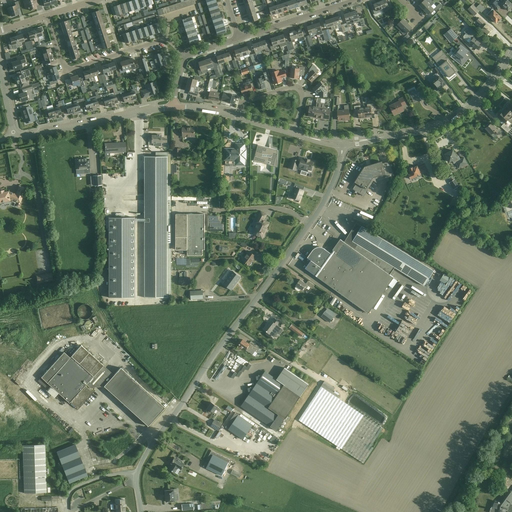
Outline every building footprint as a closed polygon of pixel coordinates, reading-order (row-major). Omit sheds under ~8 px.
[(28,9),(29,8),(30,10),(36,8),(35,6),(39,5),(37,0),(26,0),(23,1),(25,9),(28,8),(28,9)] [(137,0),(134,0),(131,1),(134,10),(140,8),(137,0)] [(296,8),(293,0),(287,2),(290,10),(296,8)] [(385,0),(384,0),(380,2),(382,9),(386,8),(386,10),(392,8),(389,1),(386,2),(385,0)] [(419,6),(424,10),(429,5),(425,0),(419,6)] [(493,0),(491,2),(490,3),(497,10),(500,8),(499,7),(502,5),(508,11),(508,10),(509,10),(510,9),(511,8),(511,6),(511,4),(507,0),(493,0)] [(17,9),(20,8),(18,1),(12,3),(13,6),(9,8),(11,16),(18,14),(17,9)] [(125,3),(128,12),(134,10),(131,1),(125,3)] [(207,5),(209,11),(218,8),(216,2),(207,5)] [(254,8),(253,2),(245,4),(247,10),(254,8)] [(287,2),(281,4),(284,12),(290,10),(287,2)] [(382,9),(380,2),(374,5),(374,7),(372,8),(374,15),(380,13),(379,10),(382,9)] [(429,5),(424,10),(428,15),(434,9),(431,6),(434,4),(432,2),(429,5)] [(125,3),(120,5),(123,16),(126,16),(125,13),(128,12),(125,3)] [(281,4),(275,6),(278,13),(284,12),(281,4)] [(481,13),(485,9),(480,4),(476,8),(481,13)] [(123,16),(120,5),(114,7),(116,15),(122,13),(123,16)] [(474,16),(479,11),(473,5),(468,9),(474,16)] [(278,13),(275,6),(269,8),(272,15),(278,13)] [(220,14),(218,8),(209,11),(211,17),(220,14)] [(247,10),(249,16),(256,14),(254,8),(247,10)] [(92,13),(94,19),(101,17),(99,10),(92,13)] [(492,10),(487,15),(496,23),(498,21),(499,21),(500,21),(501,20),(501,19),(501,18),(494,11),(492,10)] [(357,11),(350,13),(354,24),(360,22),(362,27),(365,26),(363,18),(360,19),(359,18),(357,11)] [(344,15),(346,22),(347,23),(344,24),(347,32),(349,31),(348,26),(354,24),(350,13),(344,15)] [(211,17),(213,23),(222,20),(220,14),(211,17)] [(258,20),(256,14),(249,16),(251,22),(258,20)] [(94,19),(96,25),(103,23),(101,17),(94,19)] [(182,20),(184,26),(193,23),(191,17),(182,20)] [(339,17),(332,19),(335,29),(338,29),(338,28),(342,27),(343,33),(347,32),(344,24),(341,25),(340,24),(341,24),(339,17)] [(153,18),(150,19),(152,25),(155,33),(161,32),(158,23),(155,24),(153,18)] [(487,34),(492,29),(486,24),(479,18),(477,21),(481,24),(479,26),(482,29),(487,34)] [(60,23),(62,29),(69,27),(73,26),(71,19),(60,23)] [(332,30),(335,29),(332,19),(325,21),(328,28),(331,27),(332,30)] [(402,29),(408,24),(403,19),(398,25),(400,27),(398,29),(400,31),(402,29)] [(213,23),(215,29),(224,26),(222,20),(213,23)] [(96,25),(97,31),(105,28),(103,23),(96,25)] [(193,23),(184,26),(186,32),(195,29),(193,23)] [(319,23),(313,25),(317,34),(317,35),(323,33),(324,38),(327,37),(325,30),(322,31),(322,30),(319,23)] [(128,32),(127,28),(126,24),(123,25),(126,33),(122,34),(125,43),(131,41),(128,32)] [(408,24),(402,29),(407,34),(412,28),(408,24)] [(152,25),(146,27),(149,35),(155,33),(152,25)] [(307,36),(307,37),(311,47),(313,46),(311,38),(314,37),(313,35),(317,34),(313,25),(307,27),(310,35),(307,36)] [(226,32),(224,26),(215,29),(217,35),(226,32)] [(474,37),(473,36),(476,32),(469,26),(464,32),(473,39),(469,43),(476,49),(480,44),(476,40),(477,39),(474,37)] [(40,48),(47,46),(46,43),(45,43),(44,42),(41,43),(39,37),(42,35),(41,32),(42,32),(41,31),(43,31),(42,27),(36,29),(36,30),(34,30),(37,41),(39,45),(40,48)] [(71,33),(69,27),(62,29),(64,35),(71,33)] [(146,27),(140,29),(143,37),(149,35),(146,27)] [(97,31),(99,37),(107,34),(105,28),(97,31)] [(134,31),(137,39),(143,37),(140,29),(134,31)] [(186,32),(188,38),(197,35),(195,29),(186,32)] [(295,31),(298,39),(304,37),(302,29),(295,31)] [(457,37),(451,29),(446,33),(447,33),(453,40),(452,41),(457,37)] [(37,41),(34,30),(28,32),(30,39),(34,38),(35,42),(37,41)] [(134,31),(128,32),(131,41),(137,39),(134,31)] [(292,42),(289,43),(292,50),(295,49),(292,43),(295,42),(295,40),(298,39),(295,31),(289,33),(292,42)] [(64,35),(66,41),(73,39),(71,33),(64,35)] [(22,34),(16,36),(19,47),(22,46),(21,42),(24,41),(22,34)] [(99,37),(101,43),(109,40),(107,34),(99,37)] [(197,35),(188,38),(190,44),(198,41),(197,35)] [(283,35),(277,37),(279,44),(280,47),(287,45),(289,51),(292,50),(289,43),(288,41),(285,41),(283,35)] [(11,41),(7,42),(10,50),(17,47),(19,47),(16,36),(10,38),(11,41)] [(272,42),(269,43),(272,50),(274,50),(274,48),(276,48),(276,46),(276,45),(279,44),(277,37),(271,39),(272,42)] [(68,47),(75,45),(73,39),(66,41),(68,47)] [(111,47),(109,40),(101,43),(103,49),(111,47)] [(268,40),(259,43),(262,50),(265,49),(265,51),(267,52),(268,51),(269,53),(272,52),(272,50),(269,43),(268,40)] [(22,54),(30,52),(31,51),(28,42),(24,43),(27,50),(21,52),(22,54)] [(262,50),(259,43),(253,45),(255,52),(262,50)] [(68,47),(70,53),(77,51),(75,45),(68,47)] [(468,51),(461,45),(458,49),(459,50),(456,55),(457,56),(454,59),(462,66),(468,58),(465,55),(468,51)] [(250,54),(247,46),(241,48),(243,56),(250,54)] [(44,57),(52,55),(50,48),(39,52),(40,54),(43,53),(44,57)] [(233,54),(235,60),(236,65),(239,64),(238,60),(241,59),(240,57),(243,56),(241,48),(235,50),(236,53),(233,54)] [(77,51),(70,53),(72,59),(79,57),(77,51)] [(229,52),(223,54),(226,62),(232,60),(229,52)] [(162,53),(152,56),(156,67),(166,64),(162,53)] [(445,53),(436,60),(450,77),(450,76),(455,70),(450,64),(453,62),(445,53)] [(226,62),(223,54),(217,56),(219,64),(226,62)] [(52,55),(44,57),(45,61),(43,62),(43,64),(54,61),(52,55)] [(12,63),(14,70),(22,68),(21,63),(25,62),(23,56),(17,58),(18,61),(12,63)] [(132,58),(126,60),(129,69),(129,70),(135,69),(138,68),(136,60),(133,61),(132,58)] [(211,59),(205,60),(208,69),(211,68),(211,70),(214,69),(217,77),(220,76),(217,66),(216,63),(212,64),(211,59)] [(121,65),(118,66),(119,70),(120,73),(124,72),(126,71),(125,70),(129,69),(126,60),(120,62),(121,65)] [(201,67),(197,69),(199,75),(203,74),(205,73),(204,70),(208,69),(205,60),(199,62),(201,67)] [(114,62),(107,64),(111,75),(113,74),(112,70),(116,69),(114,62)] [(111,75),(107,64),(101,66),(103,73),(107,72),(108,76),(111,75)] [(310,75),(307,78),(311,82),(318,75),(316,73),(319,70),(313,64),(310,70),(312,72),(309,74),(310,75)] [(46,73),(47,76),(58,73),(56,66),(49,69),(50,72),(46,73)] [(291,68),(291,77),(295,78),(295,79),(297,79),(298,78),(299,78),(299,75),(304,76),(305,67),(296,66),(296,68),(291,68)] [(96,68),(89,70),(93,81),(93,83),(96,82),(95,80),(94,76),(98,75),(96,68)] [(21,88),(29,85),(28,81),(25,82),(24,78),(30,75),(28,69),(21,71),(22,75),(15,77),(17,84),(20,83),(21,88)] [(93,81),(89,70),(83,72),(85,79),(89,78),(90,81),(93,81)] [(271,73),(274,84),(282,82),(281,78),(287,77),(285,70),(279,72),(279,70),(271,73)] [(255,80),(259,89),(260,89),(261,89),(264,88),(266,87),(264,81),(268,79),(266,72),(261,73),(259,74),(260,78),(255,80)] [(58,73),(47,76),(48,79),(51,78),(53,81),(49,82),(50,85),(58,83),(57,80),(60,79),(58,73)] [(104,74),(101,75),(103,83),(105,87),(109,86),(108,81),(106,82),(104,74)] [(85,87),(83,81),(82,77),(78,78),(77,76),(71,78),(73,86),(77,85),(78,87),(80,86),(81,88),(85,87)] [(189,78),(187,84),(196,86),(198,80),(200,81),(201,78),(195,76),(194,79),(189,78)] [(436,78),(436,79),(431,83),(437,91),(446,84),(439,76),(438,76),(436,78)] [(255,87),(253,81),(252,79),(250,80),(250,82),(250,84),(240,87),(243,94),(253,91),(252,87),(255,87)] [(320,82),(313,89),(314,90),(314,91),(315,91),(315,92),(316,92),(318,94),(319,92),(320,93),(320,97),(327,97),(327,91),(326,89),(326,88),(325,88),(325,87),(320,82)] [(146,89),(140,91),(143,98),(152,95),(152,94),(158,92),(155,83),(150,85),(150,83),(145,85),(146,89)] [(33,89),(33,88),(32,84),(29,85),(21,88),(20,88),(20,91),(22,92),(23,93),(29,91),(29,93),(32,92),(33,89)] [(111,85),(106,87),(107,89),(112,88),(114,92),(115,95),(109,97),(112,106),(115,106),(114,104),(118,102),(116,98),(119,97),(117,91),(115,84),(111,85)] [(131,92),(128,93),(131,103),(133,102),(133,100),(136,98),(135,94),(138,93),(135,84),(132,85),(133,89),(130,90),(131,92)] [(187,84),(186,90),(191,91),(190,94),(197,96),(198,93),(200,87),(196,86),(187,84)] [(128,103),(131,103),(128,93),(124,94),(124,92),(123,91),(121,92),(121,90),(117,91),(119,97),(122,96),(124,102),(128,101),(128,103)] [(421,100),(425,99),(420,90),(410,94),(414,102),(420,99),(421,100)] [(34,100),(32,92),(29,93),(29,91),(23,93),(18,94),(20,98),(19,99),(20,101),(21,101),(21,102),(27,100),(27,101),(34,100)] [(210,92),(209,99),(219,101),(220,93),(210,92)] [(99,95),(100,101),(103,100),(105,106),(109,105),(110,107),(112,106),(109,97),(108,93),(102,95),(102,94),(99,95)] [(227,101),(226,102),(235,104),(237,96),(229,94),(228,94),(224,93),(222,100),(227,101)] [(95,96),(90,98),(90,101),(94,110),(96,110),(95,108),(99,106),(98,102),(100,101),(99,95),(95,96)] [(402,106),(406,104),(403,97),(399,99),(400,101),(390,106),(394,114),(400,111),(401,112),(404,110),(402,106)] [(83,98),(80,99),(82,105),(85,104),(87,110),(90,109),(91,111),(94,110),(90,101),(88,102),(87,100),(84,101),(83,98)] [(79,106),(82,105),(80,99),(73,101),(74,104),(72,105),(75,114),(77,114),(77,111),(80,110),(79,106)] [(66,107),(65,102),(64,100),(61,101),(63,109),(66,108),(68,114),(72,113),(72,115),(75,114),(72,105),(66,107)] [(63,109),(61,101),(58,102),(58,104),(56,105),(57,108),(53,109),(56,118),(59,118),(58,115),(62,114),(60,110),(63,109)] [(315,118),(319,118),(321,103),(317,102),(316,107),(314,107),(314,108),(310,107),(308,116),(315,117),(315,118)] [(23,108),(21,109),(26,123),(38,119),(36,115),(33,116),(29,103),(22,105),(23,108)] [(325,103),(321,103),(319,118),(322,119),(322,118),(329,119),(330,110),(326,109),(326,108),(324,108),(325,103)] [(367,107),(364,107),(366,118),(372,117),(371,111),(375,111),(373,103),(367,104),(367,107)] [(46,106),(43,107),(43,109),(45,115),(48,114),(49,118),(53,117),(54,119),(56,118),(53,109),(53,106),(52,105),(47,107),(46,106)] [(349,110),(348,105),(344,105),(345,110),(337,111),(338,120),(345,120),(350,120),(349,110)] [(359,119),(366,118),(364,107),(361,108),(360,105),(354,106),(355,114),(358,113),(359,119)] [(499,115),(498,116),(505,123),(508,120),(511,123),(511,122),(511,117),(504,110),(501,113),(500,113),(499,113),(499,114),(499,115)] [(485,128),(491,135),(494,138),(497,136),(496,135),(498,134),(499,135),(501,133),(499,131),(498,131),(491,123),(489,126),(488,125),(486,127),(486,128),(485,128)] [(510,129),(504,124),(501,127),(507,132),(507,133),(511,138),(511,137),(511,129),(511,128),(510,129)] [(183,133),(183,137),(195,137),(195,132),(194,132),(194,128),(183,128),(182,133),(183,133)] [(152,136),(152,143),(154,143),(154,146),(157,146),(157,143),(162,143),(162,142),(167,142),(167,139),(161,139),(162,136),(160,136),(160,135),(158,135),(158,136),(152,136)] [(105,153),(104,153),(105,157),(110,157),(109,153),(120,152),(119,151),(126,151),(126,150),(125,143),(121,143),(115,143),(116,144),(109,145),(109,143),(105,144),(105,153)] [(236,159),(236,164),(244,164),(244,158),(245,158),(246,157),(246,151),(244,151),(244,144),(237,144),(237,149),(226,149),(225,159),(236,159)] [(258,145),(253,161),(254,161),(254,160),(271,161),(271,164),(276,166),(276,167),(277,167),(278,150),(277,151),(269,150),(269,149),(258,146),(258,145)] [(447,159),(448,161),(449,161),(449,162),(452,160),(454,163),(456,162),(459,168),(467,164),(464,158),(460,160),(459,157),(457,156),(456,157),(453,150),(449,152),(448,152),(446,153),(446,154),(445,154),(447,158),(447,159)] [(156,156),(144,156),(145,249),(145,273),(145,297),(171,297),(171,273),(171,249),(171,225),(171,200),(168,200),(168,197),(171,197),(171,190),(171,173),(171,152),(168,152),(156,152),(156,156)] [(80,159),(75,160),(76,169),(76,171),(81,171),(81,169),(85,169),(85,174),(90,173),(89,168),(90,168),(89,159),(84,159),(80,159)] [(293,160),(291,168),(295,169),(296,165),(299,166),(299,167),(302,168),(302,170),(307,171),(308,169),(311,170),(313,162),(309,161),(309,160),(306,159),(306,160),(301,159),(300,162),(298,161),(293,160)] [(271,161),(254,160),(254,161),(261,163),(261,172),(271,172),(271,166),(276,167),(276,166),(271,164),(271,161)] [(362,174),(353,189),(356,191),(355,192),(354,192),(354,194),(355,195),(356,195),(357,194),(357,193),(357,192),(364,196),(374,179),(393,174),(391,166),(392,166),(393,166),(394,166),(394,164),(393,164),(392,163),(391,164),(390,164),(389,161),(372,166),(365,168),(362,174)] [(410,179),(411,179),(421,175),(420,172),(419,169),(417,166),(413,167),(412,167),(410,168),(409,169),(411,174),(409,174),(409,175),(408,175),(408,176),(409,178),(410,179)] [(101,175),(93,176),(94,186),(102,185),(101,175)] [(454,189),(459,186),(454,180),(455,179),(452,176),(449,178),(452,181),(450,183),(454,189)] [(292,198),(295,199),(296,200),(296,199),(299,201),(298,202),(299,203),(300,201),(304,190),(300,188),(300,186),(297,185),(297,187),(294,186),(292,191),(294,192),(292,198)] [(4,203),(5,201),(10,200),(10,202),(11,202),(12,202),(13,202),(14,201),(20,203),(23,196),(25,188),(19,186),(16,194),(8,192),(8,191),(4,192),(0,192),(0,202),(2,203),(4,203)] [(461,192),(457,198),(461,201),(465,194),(461,192)] [(257,229),(254,234),(262,238),(263,237),(263,236),(264,236),(264,235),(265,234),(265,233),(265,232),(264,231),(268,224),(266,222),(264,220),(267,215),(261,212),(258,218),(260,219),(258,224),(255,228),(257,229)] [(205,250),(205,214),(176,214),(176,250),(187,250),(187,256),(203,256),(203,250),(205,250)] [(221,224),(221,222),(219,221),(219,215),(208,215),(208,226),(210,226),(210,231),(223,231),(223,224),(221,224)] [(108,229),(108,298),(134,298),(134,218),(105,218),(106,229),(108,229)] [(374,305),(384,291),(394,277),(390,274),(395,267),(424,286),(428,279),(434,270),(373,233),(374,230),(363,224),(362,226),(356,235),(352,242),(349,246),(340,239),(333,250),(331,253),(324,248),(322,247),(320,247),(318,247),(316,248),(314,249),(312,250),(308,257),(307,257),(307,258),(311,260),(305,268),(368,313),(374,305)] [(251,261),(255,256),(249,251),(242,260),(249,266),(252,262),(251,261)] [(225,275),(222,279),(225,281),(224,282),(233,288),(240,278),(232,271),(228,277),(225,275)] [(51,273),(40,275),(42,282),(52,281),(51,273)] [(306,284),(300,280),(296,286),(295,288),(295,289),(298,291),(299,291),(300,289),(302,290),(304,287),(307,288),(309,286),(312,288),(315,285),(308,281),(306,284)] [(439,284),(433,294),(439,298),(445,287),(439,284)] [(384,308),(382,316),(403,329),(401,332),(407,336),(412,317),(410,314),(404,311),(411,313),(415,315),(420,311),(421,307),(419,303),(427,306),(428,301),(426,298),(422,297),(423,293),(416,289),(414,290),(413,288),(412,289),(411,293),(409,293),(405,295),(403,299),(404,295),(400,292),(399,295),(395,294),(387,307),(388,310),(384,308)] [(203,290),(190,291),(191,299),(204,299),(203,290)] [(92,313),(92,311),(92,309),(92,308),(91,307),(90,305),(89,304),(88,304),(86,303),(85,303),(83,303),(82,304),(80,304),(79,305),(78,307),(77,308),(77,309),(77,311),(77,312),(77,314),(78,315),(79,316),(80,317),(81,318),(83,318),(84,319),(86,319),(87,318),(89,317),(90,317),(91,315),(92,314),(92,313)] [(328,308),(325,311),(333,317),(336,314),(328,308)] [(427,328),(413,354),(425,360),(450,316),(439,310),(433,320),(439,324),(438,325),(432,322),(431,325),(433,326),(431,330),(427,328)] [(330,322),(333,317),(325,311),(321,316),(330,322)] [(267,326),(266,326),(264,329),(275,338),(278,334),(280,335),(283,331),(277,326),(279,322),(274,318),(272,321),(271,321),(267,326)] [(92,322),(91,321),(89,321),(88,321),(86,322),(85,323),(85,325),(80,327),(83,331),(88,329),(90,329),(92,328),(93,326),(93,324),(92,322)] [(247,342),(243,340),(239,344),(239,345),(239,347),(242,349),(243,347),(252,354),(255,351),(257,353),(260,349),(259,349),(260,348),(251,341),(249,344),(247,342)] [(112,344),(110,347),(112,348),(111,350),(108,348),(105,352),(110,357),(117,347),(112,344)] [(94,391),(90,388),(92,386),(92,383),(89,381),(103,365),(81,345),(70,357),(64,352),(41,377),(47,383),(69,403),(70,402),(78,409),(94,391)] [(226,371),(228,369),(231,371),(237,363),(229,357),(222,368),(226,371)] [(113,375),(103,365),(89,381),(92,383),(92,386),(90,388),(104,386),(113,375)] [(104,386),(148,426),(164,407),(120,367),(113,375),(104,386)] [(265,371),(241,406),(277,431),(309,384),(284,368),(276,379),(265,371)] [(324,381),(321,386),(323,388),(331,394),(335,388),(324,381)] [(331,394),(323,388),(321,387),(299,420),(363,463),(373,448),(371,446),(383,428),(331,394)] [(208,408),(207,410),(207,411),(207,412),(207,413),(209,414),(210,413),(211,413),(212,411),(214,412),(216,409),(220,412),(221,410),(218,407),(212,402),(208,408)] [(256,431),(258,428),(235,413),(225,427),(251,428),(256,431)] [(212,424),(211,426),(218,430),(219,428),(221,425),(214,421),(212,424)] [(263,436),(269,439),(271,434),(266,431),(263,436)] [(46,492),(45,444),(22,445),(24,493),(46,492)] [(56,452),(69,483),(87,476),(75,444),(56,452)] [(211,450),(203,466),(222,476),(230,460),(211,450)] [(176,459),(174,458),(171,463),(172,464),(168,469),(174,473),(179,465),(181,467),(183,464),(181,462),(181,461),(177,459),(176,459)] [(242,474),(233,469),(231,474),(240,478),(242,474)] [(165,491),(166,502),(174,501),(173,490),(165,491)] [(511,511),(511,503),(511,501),(511,491),(511,492),(511,491),(511,490),(510,493),(502,504),(500,503),(500,502),(498,502),(495,501),(494,504),(493,507),(495,507),(495,508),(496,508),(498,508),(498,509),(500,509),(499,511),(511,511)] [(125,511),(126,511),(125,511),(124,499),(115,500),(116,511),(125,511)] [(25,508),(21,508),(20,511),(57,511),(57,507),(36,508),(35,502),(29,502),(30,508),(25,509),(25,508)]
